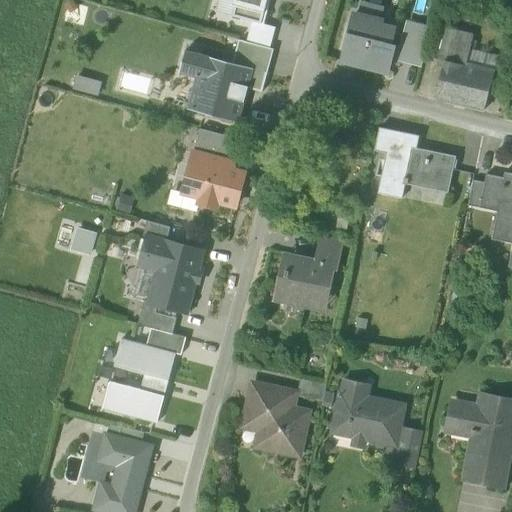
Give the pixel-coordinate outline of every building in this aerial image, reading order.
[(232,0),(217,0),(214,11),(232,16),(235,6),(231,5),(232,0)] [(232,0),(231,5),(235,6),(232,16),(252,21),(264,24),(270,0),(232,0)] [(361,0),(357,15),(381,21),(385,6),(361,0)] [(357,15),(354,14),(342,61),(387,72),(394,46),(389,45),(394,29),(380,25),(381,21),(357,15)] [(252,21),(249,32),(272,38),(275,28),(264,24),(252,21)] [(408,23),(398,59),(422,65),(431,29),(408,23)] [(436,98),(484,110),(494,72),(466,64),(470,49),(474,36),(445,29),(437,59),(445,62),(436,98)] [(249,32),(247,42),(270,48),(272,38),(249,32)] [(270,48),(247,42),(239,40),(233,63),(264,72),(270,48)] [(499,56),(470,49),(466,64),(494,72),(499,56)] [(188,109),(239,123),(248,88),(262,92),(268,73),(264,72),(233,63),(185,50),(179,73),(197,78),(188,109)] [(103,82),(77,75),(72,90),(99,97),(103,82)] [(375,151),(387,153),(387,151),(398,153),(402,133),(380,128),(375,151)] [(200,129),(194,152),(225,160),(232,137),(220,134),(205,130),(200,129)] [(378,194),(402,198),(405,184),(407,175),(416,177),(416,180),(449,187),(453,169),(455,170),(457,160),(456,160),(456,157),(417,149),(419,136),(402,133),(398,153),(387,151),(387,153),(378,194)] [(194,152),(183,192),(201,197),(200,204),(217,208),(218,201),(236,206),(245,173),(232,170),(234,163),(225,160),(194,152)] [(492,240),(511,243),(511,174),(505,173),(504,178),(487,175),(485,183),(482,201),(483,201),(499,205),(498,212),(492,240)] [(405,184),(448,193),(449,187),(416,180),(416,177),(407,175),(405,184)] [(468,206),(481,209),(483,201),(482,201),(485,183),(473,181),(468,206)] [(201,197),(183,192),(171,189),(167,205),(197,213),(200,204),(201,197)] [(135,197),(121,194),(116,213),(130,216),(135,197)] [(483,201),(481,209),(498,212),(499,205),(483,201)] [(336,208),(332,227),(347,230),(351,211),(336,208)] [(143,236),(147,237),(147,236),(166,241),(170,227),(147,221),(143,236)] [(97,233),(76,227),(70,250),(91,256),(97,233)] [(328,269),(337,271),(344,240),(319,235),(314,258),(330,261),(328,269)] [(143,266),(157,270),(195,280),(203,251),(166,241),(147,236),(147,237),(139,265),(143,266)] [(281,296),(321,304),(328,269),(330,261),(314,258),(314,261),(306,259),(305,262),(288,259),(286,270),(284,270),(283,275),(285,275),(281,296)] [(149,302),(157,270),(143,266),(134,297),(144,300),(149,302)] [(186,313),(195,280),(157,270),(149,302),(149,303),(179,311),(186,313)] [(321,304),(281,296),(279,302),(320,310),(321,304)] [(173,334),(179,311),(149,303),(149,302),(144,300),(138,325),(151,328),(173,334)] [(173,334),(151,328),(147,345),(176,353),(181,355),(186,338),(173,334)] [(114,366),(145,374),(166,380),(169,381),(176,353),(147,345),(122,339),(114,366)] [(166,380),(145,374),(141,390),(161,395),(166,380)] [(298,396),(324,401),(327,384),(302,379),(298,396)] [(164,396),(161,395),(141,390),(110,381),(103,408),(157,423),(164,396)] [(262,447),(299,454),(307,413),(291,410),(295,394),(254,385),(246,422),(263,426),(265,430),(262,447)] [(333,432),(396,445),(399,427),(404,406),(341,393),(333,432)] [(468,482),(499,488),(503,466),(509,467),(511,454),(511,403),(485,399),(482,412),(456,407),(452,428),(484,435),(479,459),(473,458),(468,482)] [(106,435),(141,445),(144,433),(109,423),(106,435)] [(395,464),(415,468),(423,433),(399,427),(396,445),(399,446),(395,464)] [(102,484),(95,508),(108,511),(132,511),(139,488),(137,487),(140,476),(142,477),(150,447),(141,445),(106,435),(100,460),(119,465),(113,487),(102,484)]
